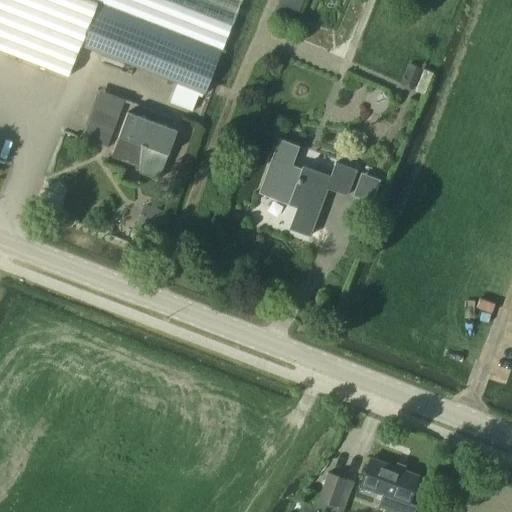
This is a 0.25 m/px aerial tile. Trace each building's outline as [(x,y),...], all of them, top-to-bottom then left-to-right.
[(0,0),(0,52),(68,79),(81,44),(179,82),(171,102),(192,110),(200,90),(206,92),(219,60),(218,59),(241,0),(0,0)] [(303,0),(279,0),(275,12),(295,20),(303,0)] [(159,179),(178,130),(129,112),(120,135),(142,144),(141,145),(143,146),(140,172),(159,179)] [(279,139),(260,193),(298,206),(290,228),(311,235),(328,187),(349,194),(358,169),(338,161),(333,175),(303,165),(302,167),(292,164),(299,146),(279,139)] [(360,486),(383,494),(379,506),(395,511),(413,511),(416,505),(408,503),(418,476),(370,458),(360,486)] [(329,473),(318,499),(337,507),(347,480),(329,473)] [(316,511),(318,508),(303,502),(299,511),(316,511)]
